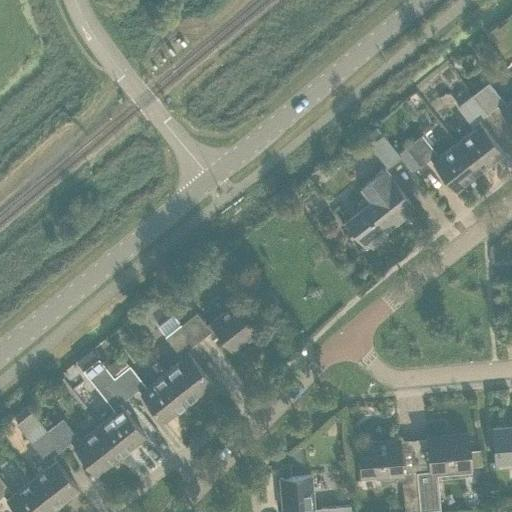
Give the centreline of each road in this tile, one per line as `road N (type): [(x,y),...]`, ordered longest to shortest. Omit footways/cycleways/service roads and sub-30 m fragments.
road 1 (tertiary): [(210,181),(426,0)]
road 2 (tertiary): [(0,354),(210,181)]
road 3 (unclassified): [(179,511),(334,345)]
road 4 (tertiary): [(210,181),(94,41),(75,0)]
road 5 (unclassified): [(334,345),(511,206)]
road 6 (unclassified): [(334,345),(394,384),(511,374)]
